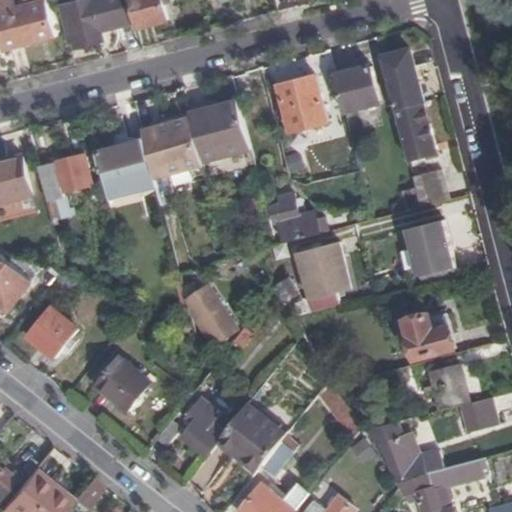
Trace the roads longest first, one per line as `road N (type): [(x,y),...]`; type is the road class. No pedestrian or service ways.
road 1 (residential): [(0,111),(428,0)]
road 2 (residential): [(444,0),(511,264)]
road 3 (residential): [(0,375),(172,511)]
